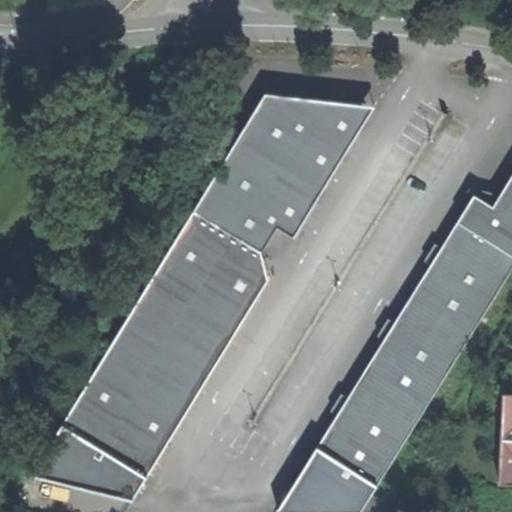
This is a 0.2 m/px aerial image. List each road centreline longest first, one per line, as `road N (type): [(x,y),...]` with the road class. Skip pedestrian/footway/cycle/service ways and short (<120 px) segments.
road 1 (tertiary): [(511,46),(400,30),(206,22)]
road 2 (tertiary): [(206,22),(0,55)]
